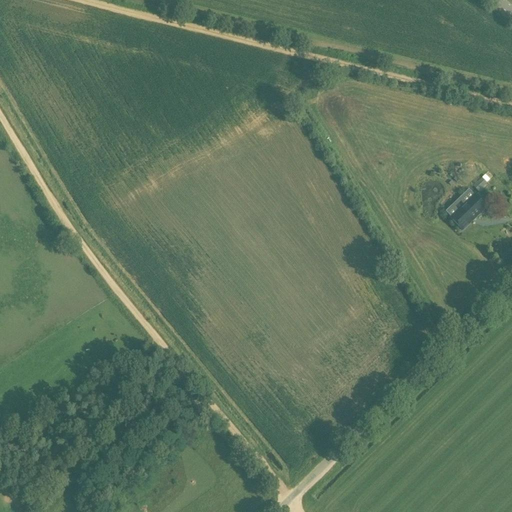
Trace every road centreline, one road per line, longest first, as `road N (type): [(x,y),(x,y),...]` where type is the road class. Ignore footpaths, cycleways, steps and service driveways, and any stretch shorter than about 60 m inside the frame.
road 1 (track): [(511,107),(79,0)]
road 2 (unclassified): [(277,511),(511,283)]
road 3 (track): [(0,117),(38,181),(154,331)]
road 4 (track): [(178,360),(297,511)]
